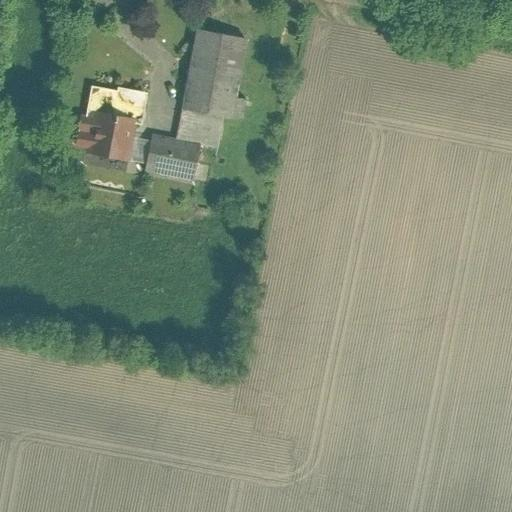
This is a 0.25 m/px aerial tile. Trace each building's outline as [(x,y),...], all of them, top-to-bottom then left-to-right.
[(251,38),(200,28),(179,134),(221,143),(226,116),(242,119),(247,96),(240,95),(251,38)] [(119,89),(93,84),(88,113),(99,115),(100,110),(141,118),(140,123),(145,124),(151,91),(120,85),(119,89)] [(141,118),(100,110),(99,115),(98,121),(85,119),(80,145),(92,147),(92,152),(133,160),(137,136),(140,123),(141,118)] [(149,163),(147,169),(197,179),(204,141),(155,132),(153,139),(149,163)] [(153,139),(137,136),(133,160),(149,163),(153,139)]
